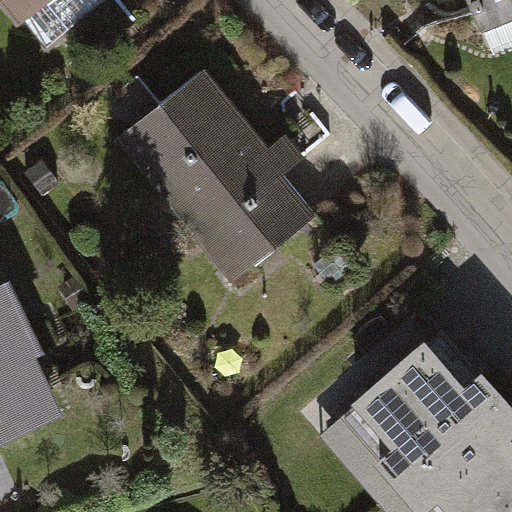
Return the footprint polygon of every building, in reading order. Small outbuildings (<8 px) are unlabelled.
[(0,0),(0,2),(18,24),(27,17),(49,42),(100,0),(0,0)] [(511,0),(468,0),(480,28),(511,15),(511,0)] [(265,147),(202,68),(117,134),(231,279),(319,211),(284,167),(305,151),(287,129),(265,147)] [(0,441),(66,411),(38,351),(48,347),(13,270),(0,275),(0,441)] [(474,365),(439,325),(427,336),(422,330),(349,395),(354,401),(316,434),(384,511),(505,511),(511,507),(511,398),(479,361),(474,365)]
